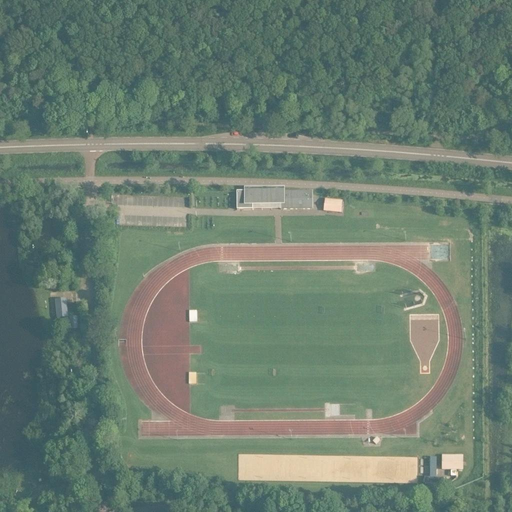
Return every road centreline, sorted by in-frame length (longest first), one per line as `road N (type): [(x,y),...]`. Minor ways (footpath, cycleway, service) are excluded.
road 1 (secondary): [(89,144),(312,147),(511,163)]
road 2 (residential): [(89,144),(97,511)]
